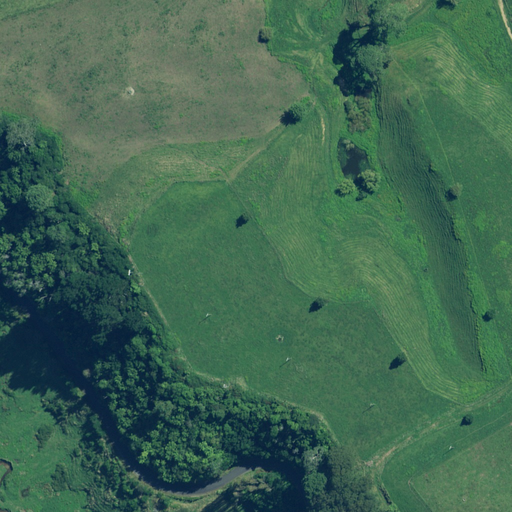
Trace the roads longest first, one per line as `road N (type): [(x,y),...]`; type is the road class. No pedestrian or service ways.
road 1 (unclassified): [(0,264),(54,322),(142,473),(203,490),(264,462),(292,476),(316,511)]
road 2 (track): [(511,386),(419,416),(367,452),(391,511)]
